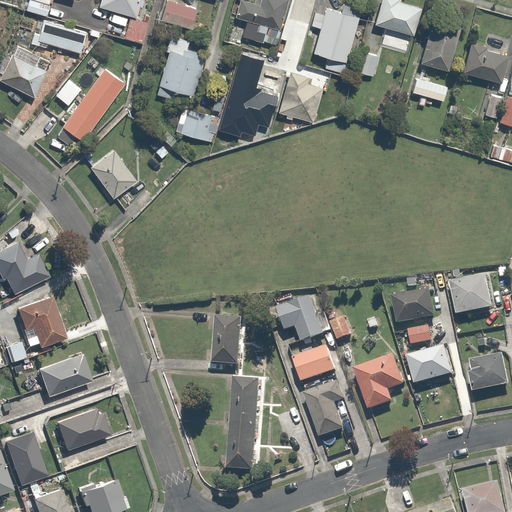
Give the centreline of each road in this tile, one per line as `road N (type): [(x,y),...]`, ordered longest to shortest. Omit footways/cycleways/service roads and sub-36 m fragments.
road 1 (residential): [(0,146),(44,186),(86,246),(186,511)]
road 2 (residential): [(251,511),(412,454),(511,432)]
